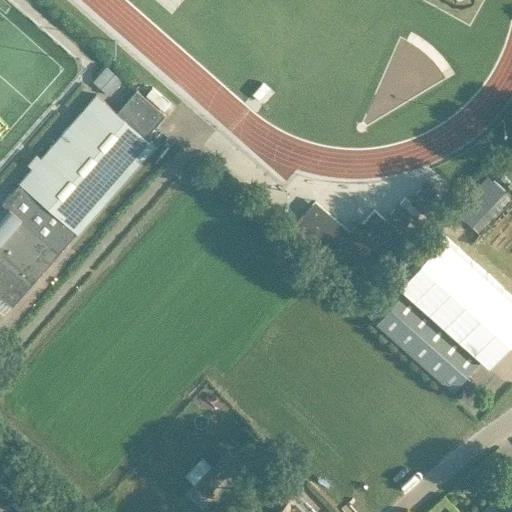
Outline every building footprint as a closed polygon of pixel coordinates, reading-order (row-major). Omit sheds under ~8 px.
[(109,94),(122,79),(106,65),(93,80),(109,94)] [(150,130),(164,114),(136,89),(121,105),(150,130)] [(8,207),(0,216),(0,295),(12,306),(32,283),(51,261),(70,239),(76,232),(77,233),(152,146),(144,138),(129,125),(116,114),(103,102),(94,94),(30,167),(19,180),(20,182),(2,202),(8,207)] [(356,281),(400,231),(412,218),(398,206),(386,219),(374,208),(353,233),(315,200),(292,226),(356,281)] [(452,264),(458,259),(445,244),(439,250),(452,264)] [(405,289),(376,322),(452,389),(481,356),(405,289)] [(228,447),(194,484),(207,496),(241,460),(228,447)] [(288,473),(271,455),(260,466),(278,483),(288,473)] [(276,511),(307,511),(284,488),(271,500),(280,509),(276,511)] [(511,511),(511,490),(494,507),(488,506),(481,511),(511,511)]
